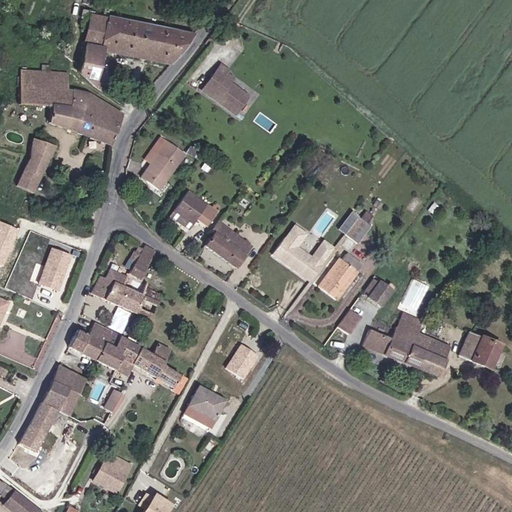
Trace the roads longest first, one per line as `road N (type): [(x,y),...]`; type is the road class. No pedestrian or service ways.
road 1 (unclassified): [(511,458),(342,376),(109,207)]
road 2 (unclassified): [(0,453),(72,316),(109,207)]
road 3 (unclassified): [(109,207),(128,130),(228,0)]
